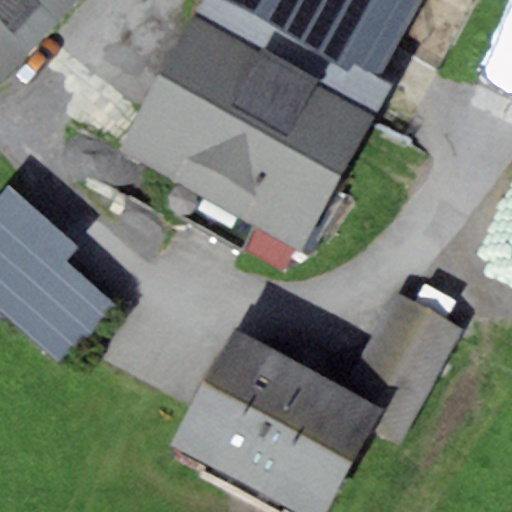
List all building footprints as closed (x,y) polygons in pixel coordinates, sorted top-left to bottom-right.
[(0,0),(0,80),(5,85),(78,0),(0,0)] [(393,87),(377,82),(223,0),(203,0),(118,150),(304,252),(393,87)] [(223,0),(377,82),(420,0),(223,0)] [(10,187),(0,198),(0,310),(58,363),(111,304),(65,263),(78,248),(10,187)] [(461,326),(396,293),(345,392),(384,412),(372,434),(398,447),(461,326)] [(345,392),(233,335),(175,448),(299,511),(331,511),(372,434),(384,412),(345,392)]
